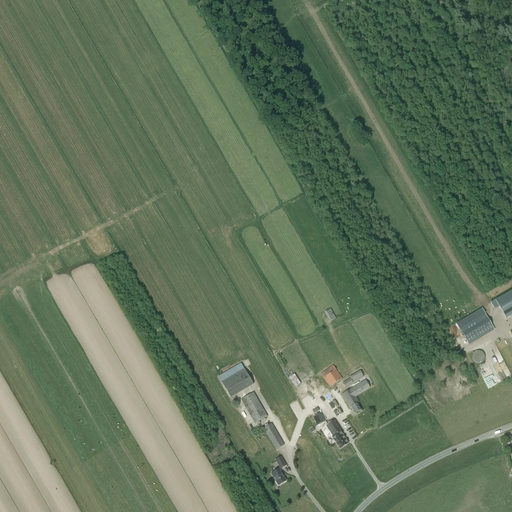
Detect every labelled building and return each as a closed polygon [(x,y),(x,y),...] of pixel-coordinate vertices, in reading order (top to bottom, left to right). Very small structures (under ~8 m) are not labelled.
[(511,290),(495,300),(490,303),(494,309),(498,307),(505,319),(511,315),(511,290)] [(330,321),(335,318),(330,309),(324,312),(330,321)] [(468,345),(494,330),(485,314),(459,329),(468,345)] [(474,362),(475,362),(476,363),(477,363),(478,363),(479,363),(481,363),(482,362),(482,361),(483,361),(484,360),(484,358),(484,357),(484,356),(484,355),(483,354),(483,353),(482,352),(481,351),(480,351),(479,351),(477,351),(476,351),(475,352),(474,352),(473,353),(473,354),(472,355),(472,356),(472,357),(472,359),(473,360),(473,361),(474,362)] [(230,398),(253,384),(241,363),(218,377),(230,398)] [(339,374),(333,365),(321,374),(330,387),(342,378),(339,374)] [(478,369),(488,389),(494,386),(485,365),(478,369)] [(346,388),(351,385),(350,385),(363,376),(360,371),(349,378),(350,379),(347,380),(342,383),(346,388)] [(309,397),(306,393),(294,374),(289,378),(301,396),(302,395),(304,400),(314,417),(313,417),(317,426),(326,421),(321,412),(319,413),(314,405),(310,397),(309,397)] [(324,392),(317,381),(316,382),(312,376),(304,381),(315,398),(324,392)] [(362,410),(357,403),(359,402),(356,397),(370,388),(366,380),(341,395),(350,408),(351,407),(355,414),(362,410)] [(255,424),(267,417),(253,393),(241,400),(255,424)] [(334,394),(322,401),(332,418),(344,412),(334,394)] [(334,421),(322,429),(329,439),(333,437),(335,441),(340,449),(347,444),(342,437),(344,436),(334,421)] [(276,450),(284,445),(271,424),(264,428),(276,450)] [(281,469),(285,466),(280,457),(276,460),(281,469)] [(278,485),(286,481),(279,469),(271,474),(278,485)]
